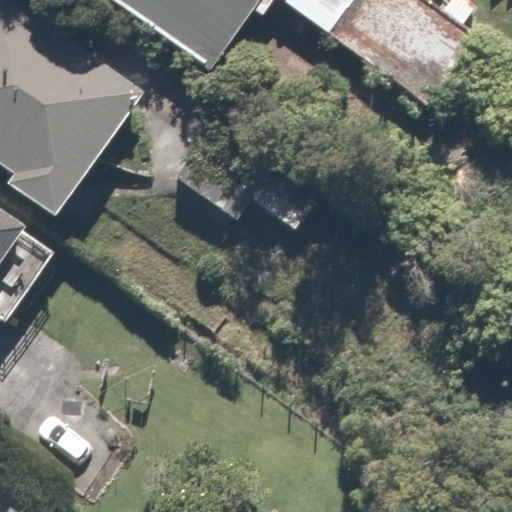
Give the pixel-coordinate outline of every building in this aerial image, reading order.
[(101,0),(94,11),(202,92),(271,0),(101,0)] [(405,111),(451,49),(386,0),(277,0),(270,10),(405,111)] [(401,0),(412,8),(418,0),(401,0)] [(148,103),(1,10),(0,11),(0,193),(7,198),(0,208),(0,212),(55,248),(148,103)] [(196,165),(169,210),(222,242),(249,197),(196,165)] [(0,329),(45,269),(0,235),(0,329)]
